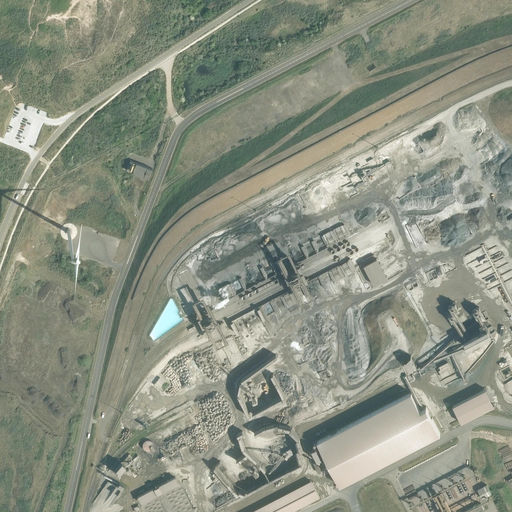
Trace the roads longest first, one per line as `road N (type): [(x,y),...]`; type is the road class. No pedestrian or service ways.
road 1 (unclassified): [(0,237),(29,167),(69,120),(251,0)]
road 2 (track): [(244,175),(342,95)]
